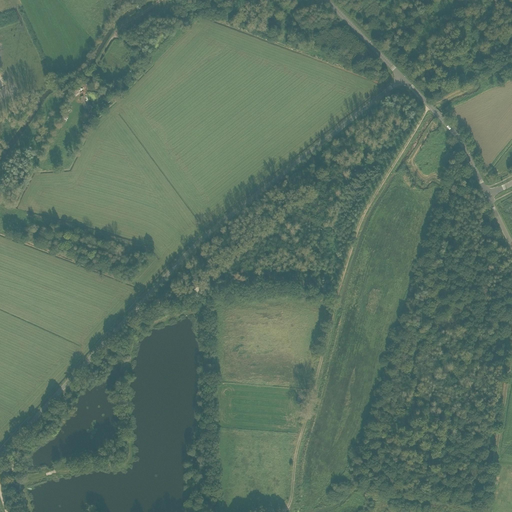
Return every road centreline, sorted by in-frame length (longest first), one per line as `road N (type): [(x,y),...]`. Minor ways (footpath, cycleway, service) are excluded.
road 1 (unclassified): [(0,457),(189,252),(401,78)]
road 2 (track): [(285,510),(295,439),(356,224),(428,107)]
road 3 (track): [(335,295),(275,281),(135,311)]
road 4 (track): [(487,511),(511,347)]
road 5 (unclassified): [(487,196),(452,132),(401,78)]
